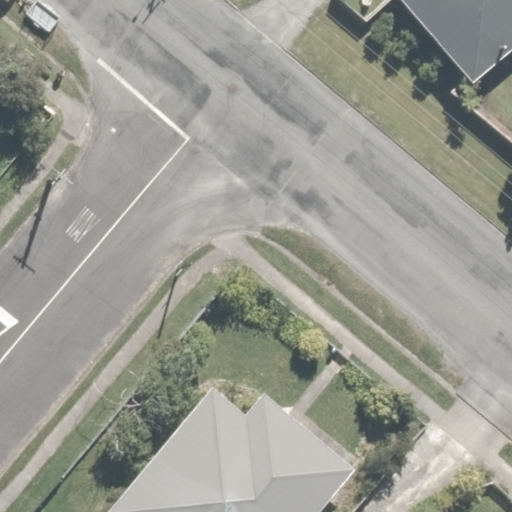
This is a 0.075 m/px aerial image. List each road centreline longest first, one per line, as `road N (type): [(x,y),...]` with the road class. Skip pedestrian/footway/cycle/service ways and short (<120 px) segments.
road 1 (residential): [(231,84),(511,317)]
road 2 (residential): [(0,363),(231,84)]
road 3 (residential): [(131,0),(231,84)]
